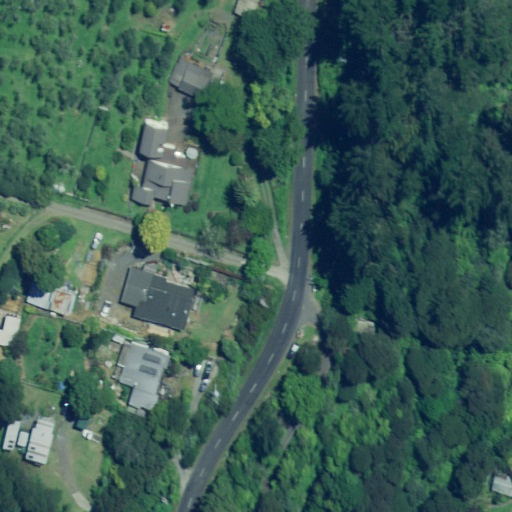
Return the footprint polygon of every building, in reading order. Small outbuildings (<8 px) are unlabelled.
[(220,73),(180,58),(171,82),(211,97),(220,73)] [(168,197),(187,201),(194,165),(195,159),(163,152),(169,123),(145,118),(139,148),(150,150),(149,156),(145,176),(143,185),(134,184),(132,197),(154,202),(155,195),(168,197)] [(134,314),(173,325),(180,302),(193,306),(199,287),(131,267),(121,299),(137,304),(134,314)] [(78,295),(35,282),(31,298),(42,301),(41,304),(72,313),(78,295)] [(136,385),(130,402),(142,406),(143,403),(153,406),(170,351),(127,338),(119,362),(126,364),(121,380),(136,385)] [(221,364),(208,361),(205,374),(218,377),(221,364)] [(47,459),(55,424),(36,420),(33,432),(21,429),(18,442),(29,445),(27,455),(47,459)]
